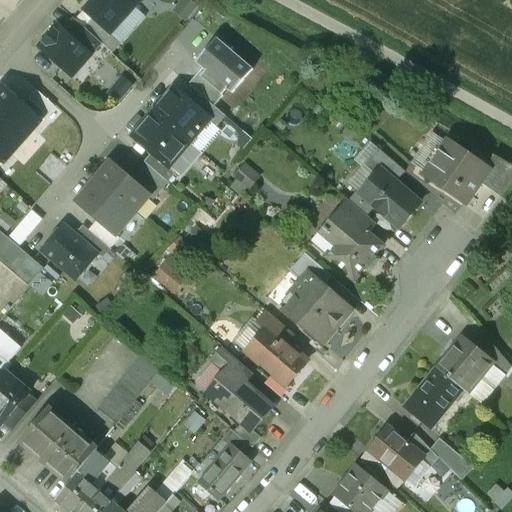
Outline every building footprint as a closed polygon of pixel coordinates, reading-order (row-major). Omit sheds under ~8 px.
[(135,8),(126,0),(94,0),(85,11),(94,19),(111,35),(135,8)] [(121,43),(111,35),(94,19),(85,29),(101,44),(112,53),(121,43)] [(74,20),(64,32),(91,55),(101,44),(85,29),(74,20)] [(58,26),(39,47),(72,76),(91,55),(64,32),(58,26)] [(205,71),(200,77),(222,96),(227,90),(232,94),(253,70),(217,39),(196,63),(203,69),(205,71)] [(200,77),(205,71),(203,69),(188,85),(191,87),(199,77),(200,78),(200,77)] [(191,87),(201,96),(214,107),(223,97),(222,96),(200,77),(200,78),(199,77),(191,87)] [(3,86),(0,89),(0,125),(21,144),(42,121),(3,86)] [(193,105),(174,89),(153,113),(190,144),(210,120),(193,105)] [(47,116),(55,107),(37,91),(29,100),(47,116)] [(193,105),(210,120),(216,126),(221,119),(225,116),(214,107),(201,96),(193,105)] [(190,144),(153,113),(133,137),(152,154),(169,168),(170,168),(190,144)] [(225,116),(221,119),(239,135),(237,137),(237,146),(243,151),(253,140),(225,116)] [(0,161),(3,164),(21,144),(0,125),(0,161)] [(462,152),(448,142),(426,173),(444,185),(443,187),(467,204),(482,183),(491,169),(487,166),(463,150),(462,152)] [(381,170),(396,183),(405,173),(377,149),(364,165),(376,175),(381,170)] [(146,164),(167,183),(176,173),(170,168),(169,168),(152,154),(144,163),(146,164)] [(511,180),(511,167),(494,156),(487,166),(491,169),(482,183),(501,196),(511,180)] [(132,181),(110,163),(96,180),(136,213),(150,197),(132,181)] [(132,181),(150,197),(153,200),(168,183),(167,183),(146,164),(132,181)] [(236,180),(229,189),(239,197),(246,188),(249,191),(260,177),(245,164),(233,178),(236,180)] [(396,183),(381,170),(376,175),(361,193),(360,194),(375,208),(399,228),(420,204),(396,183)] [(136,213),(96,180),(76,202),(98,221),(116,236),(136,213)] [(349,201),(367,217),(375,208),(360,194),(361,193),(357,190),(349,201)] [(340,210),(369,235),(377,225),(367,217),(349,201),(340,210)] [(369,235),(340,210),(324,229),(323,228),(312,241),(328,254),(327,256),(355,280),(366,267),(371,271),(380,261),(375,257),(383,247),(369,235)] [(89,231),(110,250),(119,239),(116,236),(98,221),(89,231)] [(63,225),(41,251),(76,281),(98,256),(99,256),(75,235),(63,225)] [(83,226),(75,235),(99,256),(98,256),(102,259),(110,250),(89,231),(83,226)] [(196,227),(185,240),(200,253),(212,239),(196,227)] [(44,269),(0,231),(0,261),(29,287),(44,269)] [(191,248),(180,238),(168,251),(179,261),(191,248)] [(309,273),(324,286),(332,277),(305,254),(292,269),(304,279),(309,273)] [(152,279),(173,296),(187,279),(174,269),(177,266),(168,259),(152,279)] [(324,286),(309,273),(304,279),(291,294),(295,297),(284,310),(323,343),(350,309),(324,286)] [(268,329),(285,344),(293,335),(267,312),(258,323),(267,331),(268,329)] [(285,344),(268,329),(267,331),(247,353),(286,386),(306,363),(285,344)] [(0,380),(1,379),(0,378),(0,353),(10,361),(21,348),(0,330),(0,380)] [(461,338),(436,369),(462,390),(467,394),(491,365),(493,363),(478,351),(461,338)] [(511,367),(487,339),(478,351),(493,363),(491,365),(504,376),(511,367)] [(230,372),(244,384),(245,383),(253,374),(225,350),(214,363),(226,374),(227,374),(230,372)] [(143,354),(98,410),(117,425),(161,369),(143,354)] [(435,370),(437,372),(418,395),(416,394),(405,407),(431,428),(462,390),(436,369),(435,370)] [(273,408),(245,383),(244,384),(230,372),(227,374),(226,374),(209,394),(243,424),(252,432),(253,431),(273,408)] [(0,380),(0,425),(1,427),(4,424),(28,395),(30,393),(30,385),(24,380),(17,382),(6,373),(1,379),(0,380)] [(28,395),(4,424),(13,432),(37,402),(28,395)] [(98,449),(49,407),(19,443),(69,485),(96,451),(98,449)] [(249,446),(253,449),(262,439),(253,431),(252,432),(243,424),(235,433),(249,446)] [(406,443),(388,428),(369,453),(404,480),(421,459),(422,458),(406,446),(408,444),(406,443)] [(231,447),(241,455),(249,446),(231,430),(222,440),(231,448),(231,447)] [(431,467),(438,457),(431,450),(414,432),(406,443),(408,444),(406,446),(422,458),(421,459),(431,467)] [(441,440),(431,450),(438,457),(462,480),(471,470),(441,440)] [(241,455),(231,447),(231,448),(200,483),(218,499),(250,463),(241,455)] [(96,451),(56,502),(68,511),(82,511),(100,492),(91,484),(110,462),(96,451)] [(122,467),(100,492),(104,495),(111,487),(118,492),(131,476),(122,467)] [(368,511),(386,491),(357,467),(334,494),(355,511),(368,511)] [(166,505),(173,496),(174,497),(187,482),(176,472),(155,495),(166,505)] [(131,511),(123,511),(118,507),(113,511),(159,511),(166,505),(155,495),(150,490),(131,511)] [(104,495),(100,492),(82,511),(113,511),(118,507),(104,495)] [(173,496),(166,505),(159,511),(171,511),(180,503),(174,497),(173,496)]
